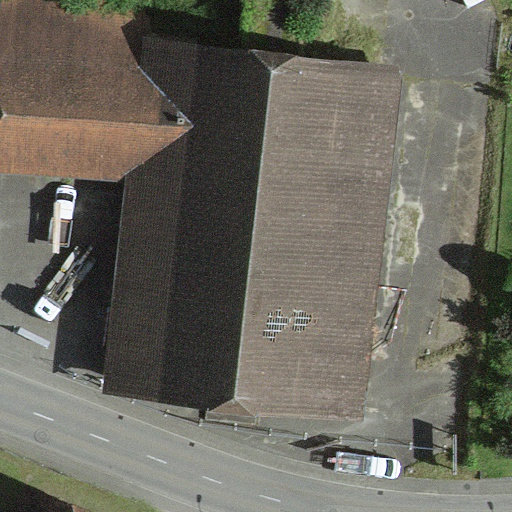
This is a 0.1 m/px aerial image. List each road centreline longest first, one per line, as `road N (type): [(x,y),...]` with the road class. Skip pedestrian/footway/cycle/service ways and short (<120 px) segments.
road 1 (residential): [(441,37),(398,405),(354,511)]
road 2 (tertiary): [(0,404),(152,459),(343,511)]
